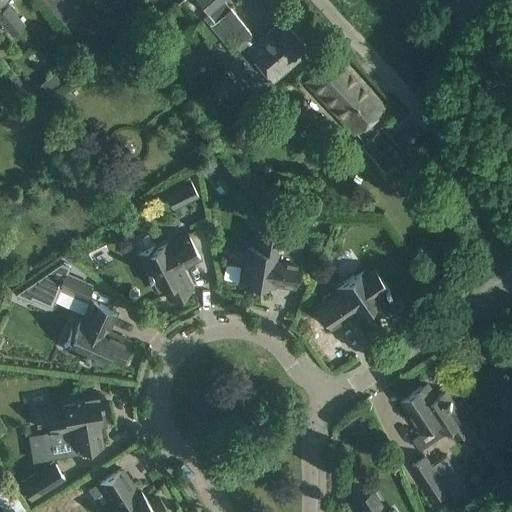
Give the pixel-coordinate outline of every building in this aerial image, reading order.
[(0,0),(0,8),(1,10),(2,11),(8,6),(9,5),(11,3),(8,0),(0,0)] [(79,12),(68,0),(37,0),(87,57),(88,56),(98,49),(100,47),(74,16),(79,12)] [(257,94),(294,62),(309,49),(284,21),(258,43),(224,3),(227,0),(196,0),(195,2),(207,16),(204,19),(238,60),(232,65),(257,94)] [(1,10),(0,10),(0,22),(3,25),(9,19),(15,14),(16,13),(9,5),(8,6),(2,11),(1,10)] [(3,25),(12,35),(18,29),(25,22),(16,13),(15,14),(9,19),(3,25)] [(353,133),(368,120),(384,106),(336,54),(304,79),(353,133)] [(53,71),(40,83),(47,91),(60,79),(53,71)] [(3,117),(15,132),(40,112),(28,97),(3,117)] [(198,195),(190,179),(189,180),(187,176),(177,181),(179,185),(164,192),(172,208),(198,195)] [(350,200),(351,177),(321,176),(320,199),(350,200)] [(290,190),(290,203),(307,204),(308,191),(290,190)] [(303,238),(281,235),(268,233),(268,232),(257,230),(255,239),(256,239),(255,247),(247,246),(240,286),(260,289),(261,285),(272,287),(273,284),(295,287),(303,238)] [(200,257),(191,240),(188,234),(168,244),(167,241),(156,246),(154,243),(137,252),(156,291),(163,287),(170,300),(192,289),(183,273),(182,274),(179,268),(200,257)] [(59,263),(15,294),(31,301),(32,298),(51,307),(54,301),(85,314),(83,320),(79,319),(74,330),(71,328),(63,346),(84,356),(103,364),(106,357),(119,363),(129,341),(112,333),(112,335),(106,332),(116,311),(97,303),(92,300),(92,299),(86,297),(92,284),(66,272),(68,267),(59,263)] [(363,268),(336,287),(338,291),(315,307),(330,328),(353,313),(355,315),(361,311),(362,313),(371,306),(377,316),(390,307),(383,296),(382,297),(380,294),(385,290),(386,291),(389,289),(373,267),(366,272),(363,268)] [(400,400),(422,433),(437,423),(444,433),(451,428),(458,438),(471,429),(464,418),(464,419),(445,390),(436,396),(426,382),(400,400)] [(77,453),(77,451),(82,450),(102,447),(98,425),(102,424),(100,412),(103,412),(100,392),(80,396),(60,399),(61,407),(54,408),(54,407),(33,411),(36,427),(48,425),(49,432),(42,433),(46,458),(77,453)] [(430,464),(448,491),(456,502),(473,491),(447,452),(430,464)] [(448,491),(430,464),(425,455),(411,464),(435,500),(448,491)] [(20,484),(21,485),(17,487),(25,500),(29,498),(30,500),(64,479),(54,462),(20,484)] [(166,511),(168,511),(159,497),(149,504),(144,495),(143,495),(139,490),(136,492),(121,468),(99,483),(114,506),(110,509),(112,511),(166,511)] [(510,489),(505,482),(492,492),(498,499),(510,489)] [(384,507),(373,490),(359,499),(366,508),(359,511),(395,511),(393,508),(387,511),(386,511),(383,507),(384,507)] [(75,511),(66,498),(46,511),(75,511)] [(21,500),(5,511),(21,511),(27,508),(21,500)]
